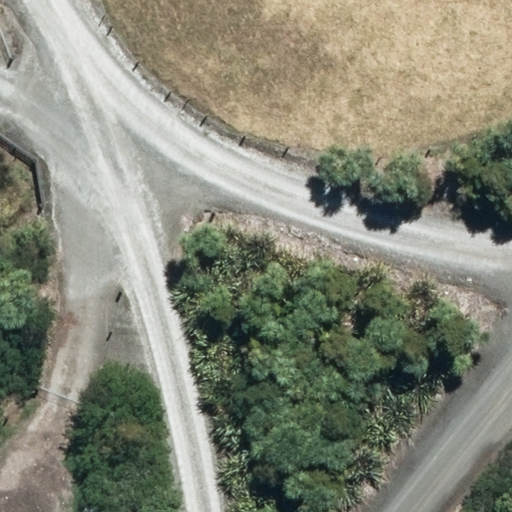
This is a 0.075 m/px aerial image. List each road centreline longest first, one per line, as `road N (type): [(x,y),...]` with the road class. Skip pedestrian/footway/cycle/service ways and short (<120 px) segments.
road 1 (track): [(511,266),(364,243),(114,139),(0,79)]
road 2 (track): [(61,0),(148,240),(195,511)]
road 3 (track): [(422,511),(511,388)]
